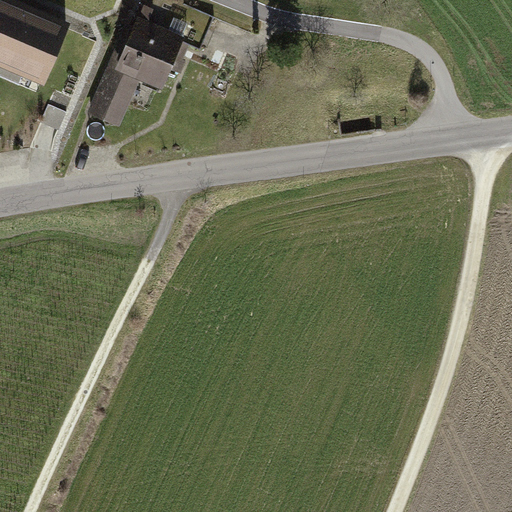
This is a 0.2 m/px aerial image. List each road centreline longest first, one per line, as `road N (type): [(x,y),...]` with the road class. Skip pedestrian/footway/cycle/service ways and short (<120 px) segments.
road 1 (residential): [(0,198),(462,136)]
road 2 (track): [(462,136),(484,184),(470,283),(450,367),(394,511)]
road 3 (track): [(192,173),(34,511)]
road 4 (residential): [(233,0),(413,45),(442,67),(462,136)]
